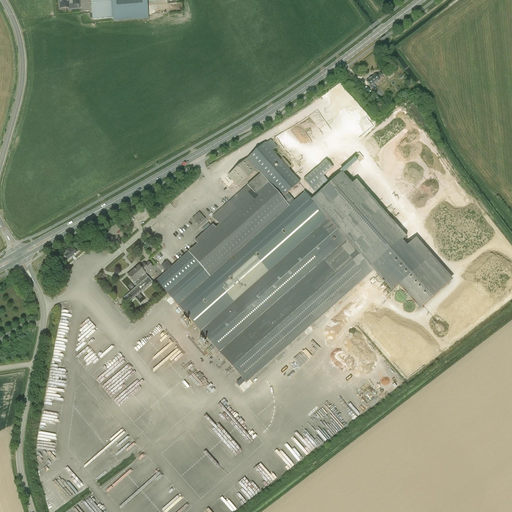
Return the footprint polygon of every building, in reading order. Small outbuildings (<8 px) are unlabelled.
[(59,0),(60,9),(69,9),(69,4),(73,3),(73,5),(79,4),(79,0),(59,0)] [(148,18),(148,15),(146,0),(90,0),(93,20),(113,18),(113,21),(148,18)] [(375,85),(374,85),(379,81),(378,79),(382,76),(380,73),(376,76),(375,75),(366,82),(371,88),(375,85)] [(283,159),(281,161),(272,151),(276,148),(275,147),(276,146),(271,140),(266,144),(265,143),(228,176),(238,187),(257,170),(260,174),(212,217),(219,225),(215,229),(213,225),(195,241),(197,244),(156,281),(201,332),(246,383),(373,271),(391,291),(399,285),(420,309),(453,280),(416,238),(406,247),(402,242),(406,238),(356,181),(352,185),(342,174),(312,200),(305,193),(295,202),(288,194),(300,183),(288,169),(290,167),(283,159)] [(303,180),(305,182),(310,188),(315,194),(325,185),(321,179),(334,168),(323,157),(321,159),(324,162),(321,164),(303,180)] [(199,213),(192,219),(198,225),(205,219),(199,213)] [(154,238),(163,230),(158,224),(156,226),(155,224),(147,231),(154,238)] [(67,254),(65,256),(68,260),(76,253),(73,249),(70,251),(69,249),(65,252),(67,254)] [(166,261),(161,266),(165,270),(171,266),(166,261)] [(145,274),(153,267),(148,262),(144,265),(143,263),(135,270),(131,273),(131,272),(128,275),(128,276),(137,287),(136,288),(131,292),(124,298),(129,303),(136,298),(141,293),(152,283),(145,274)] [(128,320),(124,316),(113,327),(117,331),(128,320)] [(331,345),(336,340),(319,321),(314,326),(331,345)] [(113,361),(108,366),(112,370),(118,363),(117,362),(120,358),(116,354),(111,359),(113,361)] [(81,413),(97,400),(91,393),(81,402),(82,404),(77,408),(81,413)] [(217,419),(223,415),(228,412),(221,404),(207,414),(215,424),(219,421),(217,419)] [(52,478),(48,482),(65,503),(83,488),(74,478),(62,487),(58,481),(56,483),(52,478)]
